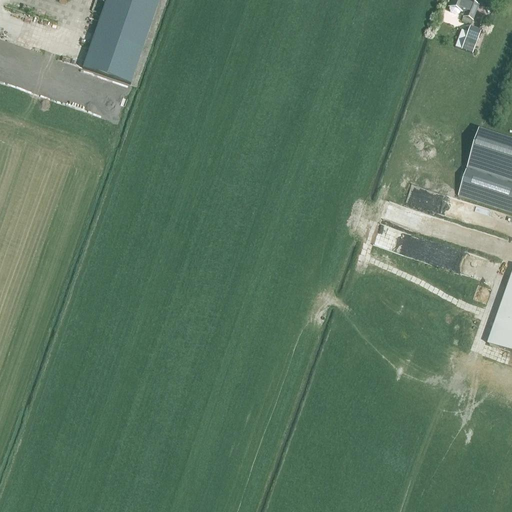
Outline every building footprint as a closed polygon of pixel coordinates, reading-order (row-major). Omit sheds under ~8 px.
[(105,5),(83,70),(130,86),(159,0),(106,0),(107,0),(105,5)] [(462,23),(471,26),(478,7),(469,3),(469,4),(466,3),(466,0),(451,0),(449,9),(450,9),(450,11),(451,13),(452,14),(456,16),(458,16),(459,15),(461,13),(462,14),(462,13),(465,14),(462,23)] [(161,8),(153,34),(157,35),(165,9),(161,8)] [(455,48),(473,54),(481,32),(470,28),(468,33),(462,31),(455,48)] [(43,33),(43,49),(52,49),(52,33),(43,33)] [(464,181),(459,196),(511,214),(511,141),(480,131),(466,173),(464,181)] [(449,220),(447,220),(448,215),(442,214),(440,224),(448,226),(449,220)] [(487,274),(492,254),(443,242),(438,261),(487,274)] [(482,281),(482,290),(493,290),(494,282),(482,281)] [(511,353),(511,281),(489,346),(511,353)]
